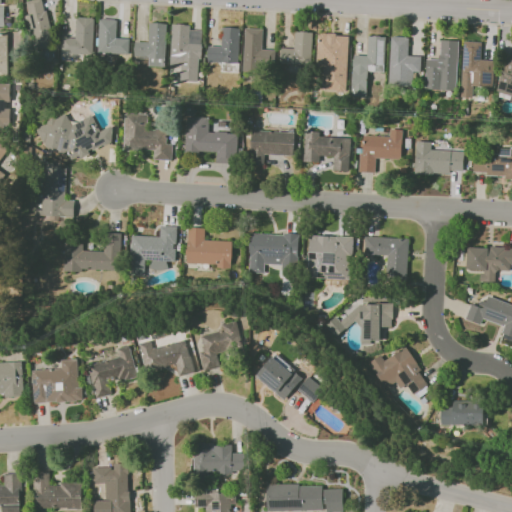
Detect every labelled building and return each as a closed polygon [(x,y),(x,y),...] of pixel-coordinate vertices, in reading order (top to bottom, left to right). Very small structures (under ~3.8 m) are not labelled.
[(41,0),(43,10),(46,10),(53,45),(35,49),(30,28),(26,29),(23,15),(27,14),(24,0),(41,0)] [(75,17),(74,38),(60,37),(60,52),(91,54),(93,18),(91,18),(78,17),(78,18),(75,17)] [(115,37),(129,38),(128,54),(96,53),(98,19),(101,19),(101,18),(114,19),(114,20),(116,20),(115,37)] [(166,24),(163,67),(147,66),(148,57),(133,56),(133,41),(147,42),(148,23),(166,24)] [(201,31),(188,30),(189,25),(171,24),(169,65),(180,66),(179,80),(196,81),(197,59),(200,59),(201,43),(200,43),(201,31)] [(239,28),(221,27),(220,47),(207,46),(206,62),(237,63),(239,28)] [(262,28),(244,27),(242,71),(259,72),(262,28)] [(312,32),(294,31),(293,49),(280,48),(279,63),(310,65),(312,32)] [(347,36),(335,35),(335,33),(320,32),(319,34),(317,34),(315,87),(321,87),(321,89),(338,89),(338,88),(345,88),(347,36)] [(385,37),(367,36),(366,55),(352,55),(350,95),(365,96),(367,71),(383,72),(385,37)] [(408,37),(390,36),(386,88),(410,90),(411,71),(419,72),(420,56),(407,55),(408,37)] [(457,40),(454,90),(423,89),(424,58),(437,59),(438,54),(439,54),(440,40),(457,40)] [(463,41),(480,42),(479,60),(492,60),(491,87),(472,86),(471,98),(459,97),(463,41)] [(511,47),(511,95),(495,90),(506,56),(509,57),(511,47)] [(0,83),(9,83),(9,101),(5,101),(5,108),(8,108),(8,122),(6,122),(6,127),(0,127),(0,83)] [(110,125),(112,129),(111,142),(103,145),(103,144),(92,150),(91,148),(87,150),(89,154),(80,158),(78,156),(71,159),(66,151),(60,154),(57,149),(50,153),(47,147),(45,147),(35,130),(39,128),(39,126),(43,124),(44,125),(46,124),(46,123),(46,121),(51,118),(53,118),(54,119),(64,113),(71,125),(90,114),(100,131),(110,125)] [(147,114),(146,129),(154,130),(154,128),(162,129),(162,130),(167,130),(166,144),(172,144),(171,160),(153,159),(153,150),(136,149),(136,151),(122,151),(124,113),(147,114)] [(185,116),(208,117),(207,132),(213,132),(213,131),(226,132),(226,133),(237,133),(236,154),(229,153),(229,163),(215,162),(216,151),(198,150),(197,156),(183,155),(185,116)] [(251,129),(294,132),(292,156),(263,154),(263,165),(251,165),(252,152),(249,152),(251,129)] [(401,129),(400,159),(375,158),(374,172),(358,172),(359,153),(361,153),(362,135),(388,136),(389,129),(401,129)] [(349,138),(348,171),(332,170),(332,156),(319,155),(319,162),(303,161),(304,131),(318,131),(318,137),(349,138)] [(430,141),(429,149),(463,151),(462,171),(449,170),(449,174),(432,173),(432,174),(413,173),(415,141),(430,141)] [(511,146),(511,179),(503,179),(503,176),(485,175),(485,172),(472,172),(473,152),(509,154),(509,146),(511,146)] [(65,168),(64,200),(73,200),(73,216),(34,215),(36,161),(52,162),(52,166),(60,166),(60,168),(65,168)] [(176,226),(174,261),(144,259),(143,277),(128,276),(130,235),(159,236),(159,225),(176,226)] [(204,228),(204,240),(231,241),(229,268),(215,267),(215,264),(185,263),(187,227),(204,228)] [(121,232),(104,231),(103,251),(82,250),(82,243),(64,242),(63,271),(80,272),(80,269),(119,270),(121,232)] [(298,234),(282,233),(282,235),(249,233),(248,252),(249,253),(248,272),(262,273),(263,264),(280,265),(280,274),(296,275),(298,234)] [(352,237),(351,269),(350,269),(349,279),(307,277),(309,236),(310,236),(312,235),(352,237)] [(363,235),(408,238),(405,278),(385,277),(386,255),(363,254),(364,241),(363,241),(363,235)] [(511,247),(511,265),(510,265),(509,271),(497,270),(495,272),(494,282),(479,281),(479,273),(483,273),(483,269),(465,268),(467,247),(489,248),(489,246),(511,247)] [(392,302),(392,319),(390,319),(390,327),(382,327),(382,340),(370,340),(370,344),(359,344),(359,332),(359,327),(354,321),(351,323),(334,337),(323,324),(335,315),(339,320),(359,303),(361,303),(361,292),(375,292),(375,304),(376,304),(376,302),(392,302)] [(487,296),(511,305),(511,336),(500,333),(503,326),(482,318),(480,324),(464,319),(470,303),(477,306),(480,300),(485,302),(487,296)] [(219,368),(216,352),(241,348),(237,321),(220,324),(222,331),(198,335),(204,370),(219,368)] [(185,339),(152,348),(150,340),(138,343),(145,372),(175,365),(178,376),(194,372),(185,339)] [(87,364),(94,398),(110,394),(108,383),(136,376),(129,345),(116,348),(118,358),(87,364)] [(412,394),(406,384),(399,389),(394,381),(386,388),(368,362),(379,355),(383,360),(404,345),(421,369),(418,372),(426,384),(412,394)] [(302,377),(274,353),(256,376),(284,399),(302,377)] [(31,369),(32,403),(79,401),(78,359),(59,360),(59,368),(31,369)] [(0,395),(23,395),(21,362),(0,362),(0,395)] [(323,388),(308,377),(297,391),(312,402),(323,388)] [(451,400),(451,406),(439,406),(439,425),(483,425),(483,408),(481,408),(481,400),(451,400)] [(231,443),(192,444),(194,479),(207,479),(207,473),(245,472),(244,453),(231,453),(231,443)] [(129,511),(128,467),(92,468),(92,490),(107,490),(107,511),(129,511)] [(49,483),(49,471),(34,471),(34,509),(81,509),(81,483),(49,483)] [(20,511),(19,472),(3,473),(3,484),(0,484),(0,506),(1,506),(0,511),(20,511)] [(324,510),(323,511),(338,511),(343,511),(342,489),(322,489),(322,484),(265,485),(266,511),(324,510)] [(205,507),(205,511),(231,511),(231,504),(236,504),(236,491),(195,491),(195,507),(205,507)]
